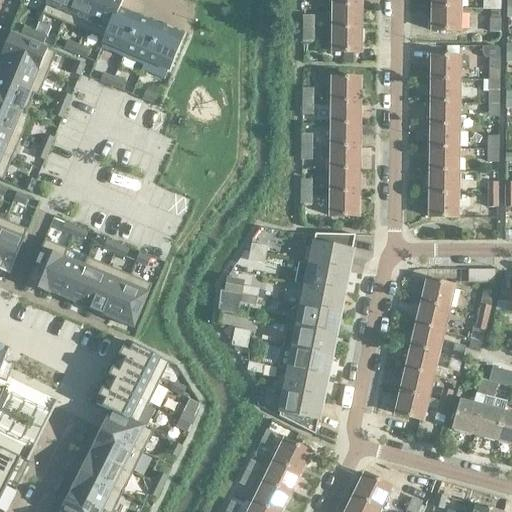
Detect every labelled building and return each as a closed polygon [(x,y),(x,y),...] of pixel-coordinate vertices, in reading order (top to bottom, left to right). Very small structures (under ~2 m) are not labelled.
[(47,0),(41,15),(62,23),(72,0),(47,0)] [(72,0),(62,23),(84,32),(97,0),(72,0)] [(97,0),(84,32),(105,41),(121,0),(97,0)] [(121,0),(105,41),(101,49),(122,58),(139,18),(119,10),(123,0),(121,0)] [(500,0),(482,0),(483,8),(490,8),(500,8),(500,0)] [(333,7),(332,30),(360,30),(360,8),(333,7)] [(459,8),(432,8),(431,31),(459,31),(459,8)] [(500,8),(490,8),(490,20),(489,20),(488,34),(500,34),(500,8)] [(139,18),(122,58),(143,67),(160,27),(139,18)] [(303,18),(303,32),(314,32),(314,18),(303,18)] [(143,67),(142,71),(164,81),(183,36),(160,27),(143,67)] [(24,28),(20,36),(32,41),(35,33),(24,28)] [(360,30),(332,30),(332,53),(359,54),(360,30)] [(313,45),(314,32),(303,32),(303,45),(313,45)] [(35,33),(32,41),(43,45),(46,38),(35,33)] [(11,34),(1,56),(47,75),(57,53),(11,34)] [(67,42),(64,50),(75,55),(79,47),(67,42)] [(488,58),(488,70),(499,70),(499,49),(497,46),(482,46),(482,54),(484,58),(488,58)] [(79,47),(75,55),(87,59),(90,51),(79,47)] [(0,80),(39,96),(47,75),(1,56),(1,57),(3,58),(0,65),(0,80)] [(431,81),(458,81),(458,78),(466,78),(467,58),(431,57),(431,81)] [(76,62),(72,73),(79,77),(84,66),(76,62)] [(103,74),(100,82),(111,87),(114,79),(103,74)] [(114,79),(111,87),(122,91),(125,83),(114,79)] [(332,79),(332,103),(359,103),(359,79),(332,79)] [(0,80),(0,104),(30,117),(31,116),(26,114),(34,95),(38,97),(39,96),(0,80)] [(431,81),(431,104),(458,104),(458,81),(431,81)] [(302,90),(302,103),(313,103),(313,90),(302,90)] [(499,91),(488,91),(488,104),(499,104),(499,91)] [(145,92),(142,100),(153,104),(157,97),(145,92)] [(63,94),(59,105),(66,108),(71,97),(63,94)] [(313,117),(313,103),(302,103),(301,116),(313,117)] [(359,103),(332,103),(331,126),(359,126),(359,103)] [(0,104),(0,129),(21,138),(30,117),(0,104)] [(457,127),(458,104),(431,104),(430,126),(457,127)] [(499,104),(488,104),(488,118),(499,118),(499,104)] [(59,105),(54,116),(61,119),(66,108),(59,105)] [(331,126),(331,148),(358,149),(359,126),(331,126)] [(430,126),(430,149),(457,150),(457,127),(430,126)] [(0,154),(13,159),(21,138),(0,129),(0,154)] [(301,135),(301,148),(312,148),(312,135),(301,135)] [(46,136),(41,147),(49,150),(53,139),(46,136)] [(487,139),(487,152),(499,152),(499,139),(487,139)] [(41,147),(36,158),(44,161),(49,150),(41,147)] [(312,162),(312,148),(301,148),(301,162),(312,162)] [(358,149),(331,148),(331,171),(358,172),(358,149)] [(457,172),(457,150),(430,149),(430,172),(457,172)] [(498,166),(499,152),(487,152),(487,165),(498,166)] [(0,154),(0,180),(3,181),(13,159),(0,154)] [(331,171),(330,194),(358,194),(358,172),(331,171)] [(430,172),(429,195),(456,195),(457,172),(430,172)] [(28,178),(23,189),(31,193),(36,181),(28,178)] [(300,181),(300,195),(311,195),(311,181),(300,181)] [(487,185),(487,198),(498,198),(498,185),(487,185)] [(17,194),(13,201),(25,206),(28,198),(17,194)] [(358,194),(330,194),(330,218),(357,218),(358,194)] [(311,208),(311,195),(300,195),(300,208),(311,208)] [(468,195),(456,195),(429,195),(429,218),(456,219),(456,204),(464,204),(468,200),(468,195)] [(498,210),(498,198),(487,198),(487,210),(498,210)] [(493,233),(493,221),(474,221),(474,232),(493,233)] [(6,222),(0,234),(0,270),(9,274),(27,231),(6,222)] [(64,224),(61,231),(72,236),(76,228),(64,224)] [(76,228),(72,236),(84,241),(87,233),(76,228)] [(305,264),(347,272),(354,236),(310,234),(305,264)] [(46,241),(27,286),(48,295),(49,293),(50,293),(65,258),(68,250),(46,241)] [(106,241),(103,249),(114,254),(118,246),(106,241)] [(265,256),(266,248),(250,245),(249,254),(265,256)] [(118,246),(114,254),(125,258),(129,251),(118,246)] [(263,265),(265,256),(249,254),(247,262),(263,265)] [(139,255),(135,262),(147,267),(150,260),(139,255)] [(65,258),(50,293),(71,302),(89,259),(87,258),(84,266),(65,258)] [(89,259),(71,302),(92,311),(110,268),(89,259)] [(293,284),(301,286),(343,294),(347,272),(305,264),(297,262),(293,284)] [(110,268),(92,311),(113,321),(131,277),(110,268)] [(495,271),(468,271),(468,284),(495,284),(495,271)] [(131,277),(113,321),(134,330),(152,286),(131,277)] [(246,283),(228,280),(226,293),(257,298),(259,290),(245,287),(246,283)] [(427,281),(421,304),(448,310),(453,287),(427,281)] [(301,286),(297,307),(339,315),(343,294),(301,286)] [(257,298),(226,293),(222,292),(220,313),(239,317),(241,304),(255,307),(257,298)] [(478,317),(487,319),(492,297),(483,295),(478,317)] [(442,332),(448,310),(421,304),(416,326),(442,332)] [(297,307),(294,328),(334,336),(339,315),(297,307)] [(483,331),(487,319),(478,317),(475,329),(483,331)] [(416,326),(411,348),(437,354),(442,332),(416,326)] [(284,327),(280,347),(331,356),(334,336),(294,328),(284,327)] [(235,330),(233,339),(249,341),(251,333),(235,330)] [(249,341),(233,339),(232,347),(248,350),(249,341)] [(127,343),(116,363),(158,384),(169,363),(127,343)] [(452,345),(449,357),(460,361),(464,348),(452,345)] [(0,347),(0,371),(8,351),(0,347)] [(280,347),(276,369),(286,371),(326,379),(331,356),(280,347)] [(437,354),(411,348),(406,370),(432,376),(437,354)] [(460,361),(449,357),(445,370),(457,373),(460,361)] [(116,363),(106,384),(148,405),(158,384),(116,363)] [(247,372),(263,374),(264,365),(248,363),(247,372)] [(511,386),(511,373),(492,369),(489,382),(511,388),(511,386)] [(406,370),(400,392),(427,398),(432,376),(406,370)] [(286,371),(282,391),(322,399),(326,379),(286,371)] [(475,394),(483,397),(487,382),(479,380),(475,394)] [(495,384),(487,382),(483,397),(492,399),(495,384)] [(175,383),(171,391),(182,396),(186,389),(175,383)] [(106,384),(96,405),(138,425),(148,405),(106,384)] [(442,390),(439,401),(449,404),(452,393),(442,390)] [(315,436),(322,399),(282,391),(278,417),(315,436)] [(421,421),(427,398),(400,392),(395,415),(421,421)] [(449,404),(439,401),(436,413),(446,416),(449,404)] [(474,435),(482,407),(459,401),(452,429),(474,435)] [(482,407),(474,435),(496,441),(504,413),(482,407)] [(110,412),(99,433),(142,454),(153,434),(110,412)] [(183,413),(179,420),(190,426),(194,419),(183,413)] [(511,445),(511,414),(504,413),(496,441),(511,445)] [(179,420),(176,427),(187,433),(190,426),(179,420)] [(275,435),(267,431),(261,443),(269,447),(275,435)] [(99,433),(89,453),(132,475),(142,454),(99,433)] [(402,435),(394,450),(418,462),(426,447),(402,435)] [(275,463),(298,475),(309,454),(285,442),(275,463)] [(174,443),(169,454),(176,458),(182,447),(174,443)] [(0,448),(0,482),(14,490),(28,463),(0,448)] [(89,453),(79,474),(122,495),(132,475),(89,453)] [(253,459),(247,471),(258,476),(263,464),(253,459)] [(275,463),(264,483),(288,495),(298,475),(275,463)] [(252,488),(258,476),(247,471),(241,483),(252,488)] [(160,473),(154,484),(162,488),(167,477),(160,473)] [(79,474),(69,494),(104,511),(113,511),(122,495),(79,474)] [(354,496),(378,508),(388,487),(364,475),(354,496)] [(428,482),(400,475),(397,486),(425,494),(428,482)] [(0,482),(0,511),(3,511),(14,490),(0,482)] [(264,483),(254,504),(271,511),(280,511),(288,495),(264,483)] [(154,484),(149,495),(156,499),(162,488),(154,484)] [(104,511),(69,494),(59,511),(104,511)] [(436,495),(433,507),(441,509),(445,498),(436,495)] [(354,496),(346,511),(376,511),(378,508),(354,496)] [(414,498),(407,511),(408,511),(418,511),(423,503),(414,498)] [(233,499),(227,511),(239,511),(243,505),(233,499)]
